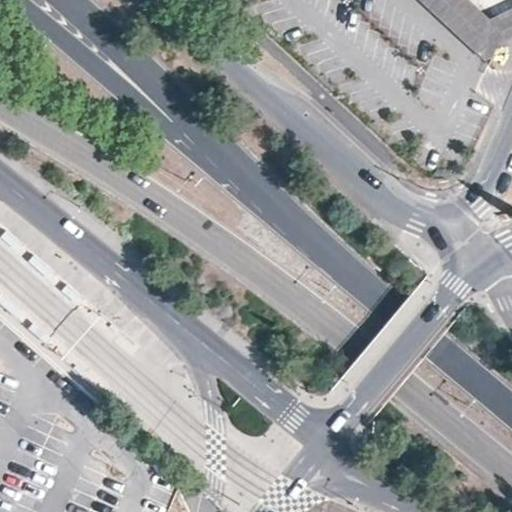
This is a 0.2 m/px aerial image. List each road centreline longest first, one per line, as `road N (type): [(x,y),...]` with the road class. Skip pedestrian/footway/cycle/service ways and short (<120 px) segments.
road 1 (primary): [(0,100),(314,310),(511,472)]
road 2 (residential): [(445,230),(379,191),(158,0)]
road 3 (primary): [(302,224),(11,0)]
road 4 (primary): [(302,224),(70,0)]
road 5 (primary): [(511,409),(302,224)]
road 6 (residential): [(321,443),(354,420),(483,261)]
road 7 (residential): [(153,304),(208,373),(215,465),(209,511)]
road 8 (residential): [(153,304),(321,443)]
road 9 (residential): [(0,181),(153,304)]
road 10 (residential): [(511,123),(476,200),(445,230)]
road 11 (residential): [(321,443),(427,511)]
